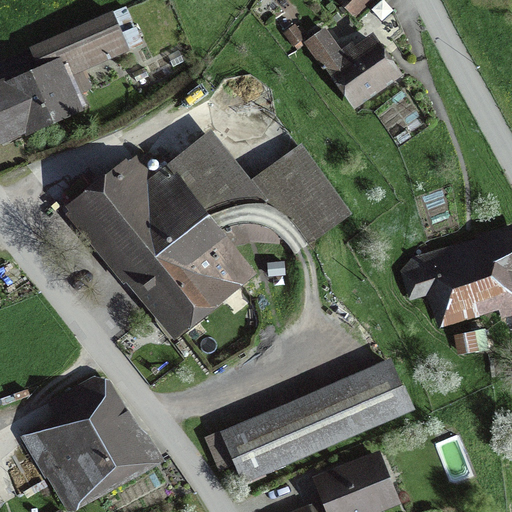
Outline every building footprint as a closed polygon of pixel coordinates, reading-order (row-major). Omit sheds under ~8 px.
[(338,0),(355,17),(372,0),(338,0)] [(383,0),(381,0),(358,21),(385,49),(403,32),(395,12),(383,0)] [(121,55),(104,17),(24,51),(31,67),(0,80),(0,145),(79,112),(65,79),(121,55)] [(339,52),(325,30),(307,43),(324,66),(322,67),(324,69),(326,67),(340,87),(344,84),(355,98),(392,72),(369,39),(354,49),(351,44),(339,52)] [(242,181),(204,134),(147,180),(129,158),(61,212),(166,342),(248,277),(211,230),(199,215),(242,181)] [(292,146),(250,178),(304,248),(346,216),(292,146)] [(511,228),(405,264),(414,292),(434,285),(469,274),(473,283),(511,270),(511,228)] [(469,274),(434,285),(445,317),(498,299),(503,315),(511,312),(511,270),(473,283),(469,274)] [(404,414),(381,362),(215,434),(238,487),(404,414)] [(92,377),(46,403),(54,420),(21,438),(67,511),(73,511),(161,462),(106,380),(92,377)] [(382,511),(392,508),(371,456),(308,481),(321,511),(382,511)]
